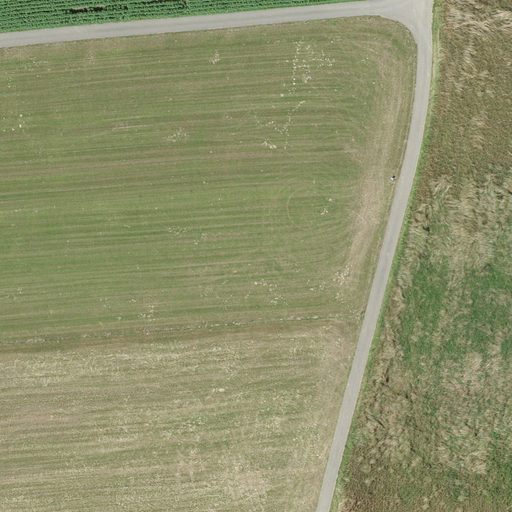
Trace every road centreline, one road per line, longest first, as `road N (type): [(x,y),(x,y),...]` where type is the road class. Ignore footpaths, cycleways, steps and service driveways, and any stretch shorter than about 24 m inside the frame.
road 1 (track): [(324,511),(418,135),(423,0)]
road 2 (track): [(420,8),(0,42)]
